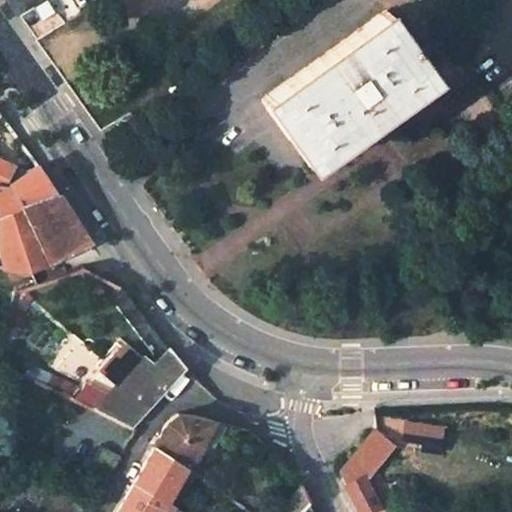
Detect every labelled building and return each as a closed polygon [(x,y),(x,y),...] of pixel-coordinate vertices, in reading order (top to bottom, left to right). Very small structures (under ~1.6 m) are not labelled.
[(432,81),(384,14),(269,96),(318,164),(432,81)] [(139,122),(121,134),(131,149),(149,137),(139,122)] [(0,161),(0,184),(6,181),(11,167),(0,161)] [(0,266),(1,272),(26,276),(95,245),(40,166),(6,181),(0,184),(0,266)] [(174,352),(158,372),(144,361),(99,414),(129,428),(184,365),(174,352)] [(168,424),(153,446),(187,466),(204,436),(211,440),(221,424),(213,421),(179,414),(168,424)] [(350,487),(364,480),(366,478),(393,442),(376,428),(346,470),(344,475),(350,487)] [(165,503),(187,466),(153,446),(132,485),(165,503)] [(358,503),(362,511),(373,511),(382,507),(366,478),(364,480),(350,487),(358,503)] [(106,482),(93,479),(88,490),(100,494),(106,482)] [(308,488),(304,479),(283,504),(292,511),(299,511),(311,496),(308,488)] [(159,511),(165,503),(132,485),(116,511),(159,511)]
